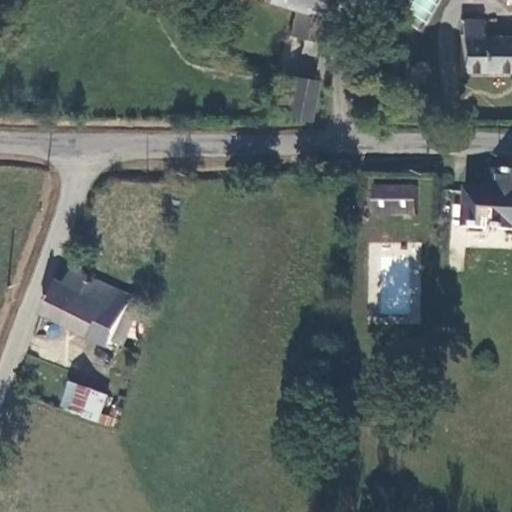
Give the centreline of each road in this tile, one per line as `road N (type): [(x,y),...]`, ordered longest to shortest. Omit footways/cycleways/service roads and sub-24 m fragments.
road 1 (unclassified): [(87,148),(511,143)]
road 2 (residential): [(87,148),(0,384)]
road 3 (unknown): [(345,144),(346,53),(338,39),(281,18),(263,0)]
